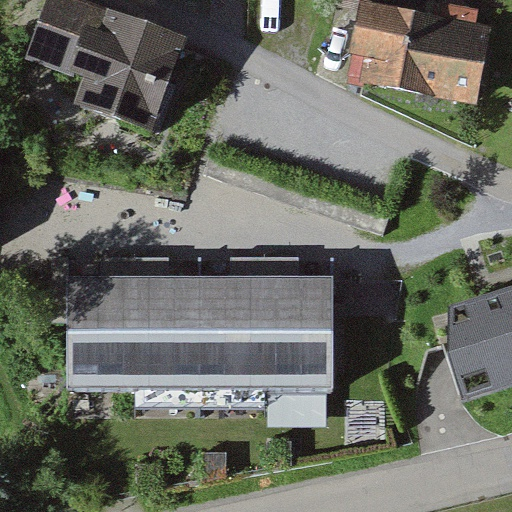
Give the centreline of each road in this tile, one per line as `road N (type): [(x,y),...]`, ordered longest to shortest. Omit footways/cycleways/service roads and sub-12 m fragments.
road 1 (residential): [(123,0),(511,186)]
road 2 (residential): [(511,466),(325,511)]
